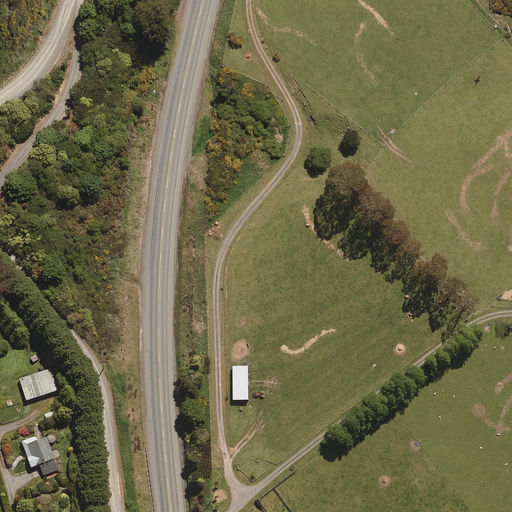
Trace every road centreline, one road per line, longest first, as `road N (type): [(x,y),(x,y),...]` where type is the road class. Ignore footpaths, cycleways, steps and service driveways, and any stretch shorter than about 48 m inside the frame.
road 1 (trunk): [(170,511),(160,259),(169,161),(203,0)]
road 2 (unclassified): [(0,240),(92,365),(115,511)]
road 3 (unclassified): [(74,0),(81,29),(69,91),(0,184)]
road 4 (unclassified): [(0,102),(38,70),(72,0)]
